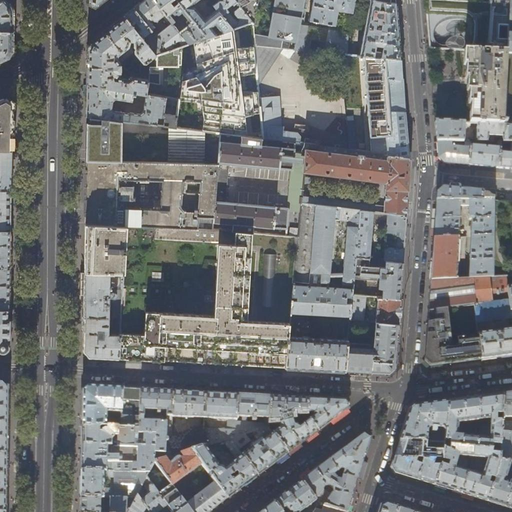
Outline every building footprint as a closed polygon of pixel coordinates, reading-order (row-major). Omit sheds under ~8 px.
[(0,0),(0,31),(13,32),(13,19),(13,13),(12,8),(12,7),(11,5),(6,0),(0,0)] [(143,0),(142,2),(134,8),(151,29),(155,26),(150,21),(153,18),(155,20),(156,20),(157,20),(162,16),(170,25),(156,36),(166,47),(168,50),(174,48),(173,46),(179,41),(182,45),(188,43),(179,31),(173,23),(154,0),(143,0)] [(154,0),(173,23),(175,21),(170,14),(171,12),(177,13),(177,14),(179,14),(182,11),(188,19),(186,21),(188,23),(190,23),(179,31),(188,43),(194,41),(206,37),(178,2),(174,5),(171,1),(172,0),(154,0)] [(180,0),(178,2),(206,37),(218,33),(216,30),(214,31),(210,26),(212,26),(215,24),(222,32),(232,28),(217,9),(205,19),(195,6),(190,5),(197,0),(180,0)] [(223,0),(224,0),(221,0),(219,0),(213,5),(217,9),(232,28),(252,21),(234,0),(223,0)] [(234,0),(252,21),(253,24),(258,24),(259,8),(257,8),(258,0),(234,0)] [(318,52),(347,55),(351,32),(303,25),(307,0),(276,0),(270,35),(253,33),(255,47),(304,51),(306,40),(320,41),(318,52)] [(332,0),(333,0),(332,0),(331,0),(312,0),(308,21),(335,26),(337,11),(352,13),(354,0),(332,0)] [(398,32),(395,4),(373,0),(369,0),(359,56),(374,57),(380,58),(400,59),(398,32)] [(507,53),(510,1),(483,0),(424,0),(426,21),(458,21),(472,22),(470,52),(507,53)] [(128,13),(124,16),(142,38),(152,30),(151,29),(134,8),(128,13)] [(112,26),(91,42),(87,49),(87,55),(87,72),(148,82),(149,80),(149,66),(156,66),(156,55),(144,40),(142,38),(124,16),(112,26)] [(204,119),(202,131),(204,131),(220,133),(248,137),(245,117),(254,114),(260,113),(260,107),(259,98),(259,91),(254,92),(241,91),(239,76),(251,73),(257,73),(255,47),(236,48),(232,28),(222,32),(218,33),(206,37),(194,41),(198,69),(183,73),(179,99),(202,102),(204,119)] [(0,61),(9,58),(13,51),(13,42),(13,32),(0,31),(0,61)] [(146,38),(144,40),(156,55),(160,53),(160,52),(166,47),(156,36),(155,34),(148,40),(146,38)] [(149,80),(148,82),(163,85),(163,66),(178,66),(179,46),(174,48),(168,50),(160,53),(156,55),(156,66),(149,66),(149,80)] [(511,53),(507,53),(470,52),(464,51),(466,78),(466,86),(467,89),(469,123),(477,124),(511,125),(511,53)] [(375,63),(374,57),(359,56),(353,55),(352,67),(373,69),(373,70),(381,71),(385,119),(379,119),(381,137),(386,136),(386,140),(382,140),(384,154),(409,158),(407,134),(405,107),(403,78),(402,78),(401,69),(400,59),(380,58),(381,64),(380,62),(379,62),(378,61),(377,61),(376,62),(375,63)] [(148,82),(87,72),(87,80),(87,85),(147,94),(149,83),(148,83),(148,82)] [(176,128),(177,114),(164,112),(166,97),(147,94),(87,85),(87,99),(87,116),(89,116),(121,121),(171,127),(176,128)] [(260,113),(263,139),(295,143),(307,144),(317,146),(317,144),(306,142),(302,142),(302,137),(299,133),(285,131),(285,127),(283,127),(279,97),(259,98),(260,107),(260,113)] [(0,149),(11,150),(12,141),(12,113),(12,105),(3,99),(0,100),(0,149)] [(86,142),(86,161),(121,162),(121,121),(89,116),(89,123),(87,123),(86,130),(86,142)] [(436,132),(437,141),(451,142),(464,142),(465,123),(435,122),(436,132)] [(511,125),(477,124),(476,142),(497,143),(501,143),(511,143),(511,142),(511,125)] [(176,128),(171,127),(170,163),(203,164),(204,131),(202,131),(176,128)] [(295,143),(263,139),(248,137),(220,133),(217,164),(213,216),(212,228),(252,232),(253,225),(286,229),(289,206),(224,201),(227,163),(293,169),(295,143)] [(451,142),(437,141),(438,152),(438,158),(444,163),(469,165),(471,142),(465,142),(465,148),(451,147),(451,142)] [(500,151),(501,143),(497,143),(497,149),(488,148),(488,147),(486,147),(486,148),(474,147),(474,142),(471,142),(469,165),(498,168),(500,151)] [(351,150),(317,146),(307,144),(304,171),(386,182),(384,207),(363,204),(363,201),(354,199),(354,203),(311,198),(313,178),(304,177),(302,197),(301,197),(300,203),(301,202),(340,207),(373,212),(381,213),(406,216),(407,187),(409,158),(384,154),(351,150)] [(11,176),(11,150),(0,149),(0,190),(11,191),(11,176)] [(509,152),(500,151),(498,168),(511,169),(511,154),(511,155),(511,154),(509,152)] [(85,192),(85,224),(197,228),(198,215),(213,216),(217,164),(203,164),(170,163),(121,162),(86,161),(85,192)] [(436,201),(481,201),(482,194),(482,191),(465,190),(443,188),(437,193),(437,197),(436,201)] [(11,191),(0,190),(0,230),(10,231),(11,213),(11,191)] [(492,218),(493,201),(481,201),(436,201),(435,219),(433,239),(458,238),(459,206),(468,206),(468,219),(471,220),(469,278),(490,277),(491,259),(492,220),(493,220),(493,218),(492,218)] [(511,202),(503,201),(497,227),(497,229),(498,234),(499,238),(501,245),(501,247),(504,251),(506,255),(509,259),(491,259),(490,277),(505,276),(511,276),(511,202)] [(338,220),(340,207),(301,202),(298,227),(297,236),(292,296),(297,297),(296,300),(291,300),(290,313),(350,316),(351,303),(346,303),(347,300),(351,300),(352,295),(355,257),(355,254),(345,254),(342,288),(328,288),(333,220),(338,220)] [(369,259),(373,212),(340,207),(338,220),(348,221),(345,254),(355,254),(355,257),(369,259)] [(404,239),(406,216),(381,213),(379,232),(386,233),(384,260),(386,260),(403,261),(404,239)] [(212,229),(197,228),(85,224),(85,248),(84,272),(123,273),(121,317),(120,331),(120,334),(118,358),(198,363),(285,368),(288,337),(290,313),(291,300),(292,296),(297,236),(289,235),(286,235),(252,232),(212,228),(212,229)] [(290,227),(289,235),(297,236),(298,227),(290,227)] [(0,230),(0,266),(10,267),(10,249),(10,231),(0,230)] [(458,238),(433,239),(432,259),(430,280),(463,279),(463,266),(456,271),(457,246),(464,246),(465,238),(458,238)] [(366,296),(369,259),(355,257),(352,295),(365,296),(366,296)] [(401,280),(403,261),(386,260),(383,297),(400,299),(401,280)] [(9,291),(10,267),(0,266),(0,309),(9,309),(9,291)] [(113,317),(117,317),(121,317),(123,273),(84,272),(84,287),(84,296),(84,317),(109,317),(109,303),(113,303),(113,317)] [(507,287),(505,276),(490,277),(469,278),(463,279),(430,280),(429,297),(428,311),(474,305),(509,301),(507,287)] [(363,321),(365,296),(352,295),(351,300),(351,303),(350,316),(349,320),(363,321)] [(399,311),(400,299),(383,297),(378,297),(376,322),(398,324),(399,311)] [(509,301),(474,305),(482,359),(499,357),(511,355),(511,330),(485,334),(484,322),(511,318),(511,316),(510,311),(509,301)] [(482,359),(474,305),(428,311),(426,337),(424,361),(430,366),(443,364),(464,362),(482,359)] [(9,309),(0,309),(0,351),(3,352),(9,347),(9,329),(9,309)] [(108,333),(109,317),(84,317),(83,335),(83,351),(88,357),(100,357),(118,358),(120,334),(108,333)] [(361,335),(363,321),(349,320),(347,340),(345,371),(360,372),(375,373),(389,373),(395,368),(396,352),(398,324),(376,322),(375,322),(373,349),(367,349),(368,346),(370,346),(370,343),(368,343),(368,336),(361,335)] [(347,340),(288,337),(285,368),(302,368),(317,369),(345,371),(347,340)] [(0,511),(6,511),(6,503),(7,454),(8,420),(8,387),(3,382),(2,381),(0,381),(0,511)] [(121,417),(123,388),(105,387),(88,386),(82,391),(82,411),(82,426),(109,427),(109,418),(106,418),(107,414),(114,414),(114,417),(121,417)] [(132,389),(123,388),(121,417),(120,427),(138,427),(140,389),(132,389)] [(157,390),(140,389),(138,427),(138,433),(155,434),(154,452),(170,453),(170,450),(165,450),(165,441),(167,441),(168,440),(168,439),(167,437),(165,437),(166,422),(143,421),(143,417),(144,416),(144,410),(156,410),(156,412),(157,413),(159,413),(160,412),(160,410),(166,411),(166,417),(171,417),(173,391),(157,390)] [(204,418),(205,393),(189,392),(173,391),(171,417),(204,419),(204,418)] [(511,392),(503,394),(500,450),(500,462),(511,462),(511,392)] [(221,394),(205,393),(204,418),(227,420),(226,430),(203,428),(203,436),(202,447),(204,447),(212,444),(230,439),(235,437),(236,421),(236,416),(237,395),(221,394)] [(490,396),(479,397),(478,421),(490,419),(489,438),(477,437),(477,448),(500,450),(503,394),(490,396)] [(255,431),(269,428),(269,422),(270,397),(254,396),(237,395),(236,416),(241,416),(241,421),(236,421),(235,437),(245,434),(255,431)] [(289,398),(270,397),(269,422),(280,423),(280,424),(294,420),(293,416),(294,413),(296,413),(307,413),(308,399),(290,398),(289,398)] [(465,399),(448,401),(445,439),(451,440),(450,445),(473,447),(477,448),(477,437),(457,435),(458,423),(478,421),(479,397),(465,399)] [(327,400),(308,399),(307,413),(313,414),(314,415),(309,419),(317,431),(320,429),(330,422),(348,408),(346,401),(343,401),(327,400)] [(430,403),(414,406),(410,409),(400,440),(424,441),(429,441),(444,442),(445,439),(448,401),(430,403)] [(295,424),(294,420),(280,424),(281,427),(273,434),(287,453),(303,442),(317,431),(309,419),(300,426),(299,426),(298,426),(297,426),(296,425),(295,424)] [(138,427),(120,427),(109,427),(82,426),(81,452),(81,471),(149,473),(154,462),(154,461),(170,457),(170,453),(154,452),(155,434),(138,433),(138,427)] [(273,434),(269,428),(255,431),(260,437),(265,433),(268,437),(263,441),(261,439),(249,448),(250,450),(242,456),(257,476),(272,465),(287,453),(273,434)] [(250,441),(245,434),(235,437),(230,439),(238,450),(250,441)] [(348,445),(329,459),(338,472),(343,475),(357,479),(363,459),(370,439),(363,434),(348,445)] [(238,450),(230,439),(212,444),(215,447),(222,445),(224,444),(237,460),(224,469),(224,468),(222,467),(220,467),(204,447),(202,447),(192,450),(202,464),(215,482),(227,498),(242,487),(257,476),(242,456),(238,450)] [(424,441),(400,440),(395,455),(394,459),(425,459),(425,453),(420,453),(420,445),(424,445),(424,441)] [(444,445),(444,442),(429,441),(429,459),(435,459),(443,460),(443,459),(444,448),(444,445)] [(473,447),(450,445),(450,450),(444,448),(443,459),(449,462),(449,464),(446,464),(446,466),(441,465),(434,485),(447,489),(461,493),(468,472),(454,467),(458,456),(472,458),(473,447)] [(500,450),(477,448),(473,447),(472,458),(487,460),(482,476),(468,472),(461,493),(473,497),(487,501),(500,462),(500,450)] [(173,486),(202,464),(192,450),(170,457),(154,461),(154,462),(165,477),(171,486),(172,487),(173,486)] [(343,475),(338,472),(329,459),(318,468),(301,481),(318,504),(343,511),(346,511),(353,492),(357,479),(343,475)] [(425,459),(394,459),(393,461),(391,466),(395,473),(412,478),(434,485),(441,465),(433,465),(435,459),(429,459),(425,459)] [(511,462),(500,462),(487,501),(502,506),(511,509),(511,482),(505,481),(511,462)] [(149,473),(81,471),(81,484),(81,498),(100,498),(110,498),(135,498),(136,496),(138,493),(144,481),(146,477),(149,473)] [(169,511),(158,495),(146,477),(144,481),(149,487),(149,492),(145,495),(146,496),(142,500),(138,493),(136,496),(147,511),(158,511),(160,511),(169,511)] [(289,489),(273,501),(279,509),(282,506),(286,511),(300,511),(313,503),(317,507),(318,504),(301,481),(289,489)] [(208,511),(212,510),(227,498),(215,482),(184,504),(190,511),(208,511)] [(190,511),(184,504),(173,486),(172,487),(171,486),(158,495),(169,511),(190,511)] [(147,511),(136,496),(135,498),(128,511),(147,511)] [(100,498),(81,498),(80,508),(80,511),(102,511),(103,511),(100,511),(100,498)] [(128,511),(135,498),(110,498),(109,511),(128,511)] [(281,511),(279,509),(273,501),(261,510),(258,511),(281,511)] [(419,511),(406,508),(386,502),(379,505),(377,511),(419,511)]
